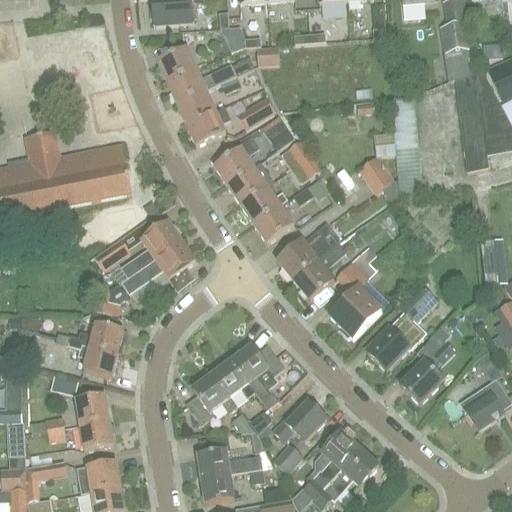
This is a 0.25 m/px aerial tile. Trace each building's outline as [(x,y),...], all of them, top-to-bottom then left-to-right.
[(194,27),(192,0),(181,0),(151,2),(154,30),(194,27)] [(238,0),(239,8),(267,6),(266,0),(238,0)] [(443,6),(446,30),(440,30),(444,57),(472,54),(464,3),(443,6)] [(229,33),(228,17),(219,18),(220,33),(229,33)] [(373,34),(373,43),(389,42),(388,33),(373,34)] [(310,48),(326,47),(325,38),(310,39),(310,48)] [(294,40),(295,49),(310,48),(310,39),(294,40)] [(245,44),(246,53),(262,52),(261,43),(245,44)] [(241,44),(225,45),(225,51),(225,55),(242,54),(241,44)] [(186,51),(156,64),(166,87),(196,73),(186,51)] [(278,68),(277,52),(277,51),(257,52),(258,69),(278,68)] [(511,63),(488,74),(501,105),(511,100),(511,63)] [(196,73),(166,87),(175,107),(205,93),(206,94),(221,88),(237,80),(231,68),(200,82),(196,73)] [(456,95),(491,91),(482,75),(454,84),(456,95)] [(237,80),(221,88),(225,98),(241,90),(241,89),(237,80)] [(457,107),(496,101),(491,91),(456,95),(457,107)] [(205,93),(175,107),(185,128),(215,115),(206,94),(205,93)] [(501,110),(496,101),(457,107),(459,118),(502,112),(501,110)] [(414,113),(413,102),(390,104),(391,115),(414,113)] [(511,103),(501,110),(502,112),(508,123),(511,130),(511,103)] [(246,134),(273,118),(265,105),(238,121),(246,134)] [(215,115),(185,128),(194,150),(225,136),(221,129),(231,124),(225,112),(215,116),(215,115)] [(508,123),(502,112),(459,118),(460,129),(508,123)] [(392,126),(415,124),(414,113),(391,115),(392,126)] [(461,140),(484,137),(496,135),(508,133),(511,132),(511,130),(508,123),(460,129),(461,140)] [(392,126),(393,137),(416,134),(415,124),(392,126)] [(511,155),(508,133),(496,135),(499,157),(511,155)] [(394,147),(417,145),(416,134),(393,137),(394,147)] [(60,162),(55,135),(24,141),(29,168),(0,173),(0,223),(131,198),(122,150),(60,162)] [(294,143),(288,135),(272,146),(277,154),(294,143)] [(499,157),(496,135),(484,137),(485,148),(487,159),(499,157)] [(485,148),(484,137),(461,140),(463,151),(485,148)] [(227,190),(253,172),(246,161),(259,152),(251,140),(237,149),(239,153),(213,171),(227,190)] [(394,147),(395,158),(418,156),(417,145),(394,147)] [(311,161),(301,146),(289,154),(299,169),(311,161)] [(487,159),(485,148),(463,151),(464,162),(487,159)] [(395,158),(396,169),(419,167),(418,156),(395,158)] [(464,162),(466,176),(488,172),(487,159),(464,162)] [(299,169),(309,184),(321,175),(311,161),(299,169)] [(376,198),(393,186),(376,161),(359,173),(376,198)] [(397,180),(420,177),(419,167),(396,169),(397,180)] [(240,210),(267,191),(253,172),(227,190),(240,210)] [(398,190),(421,188),(420,177),(397,180),(398,190)] [(398,190),(399,201),(422,199),(421,188),(398,190)] [(253,229),(280,211),(267,191),(240,210),(253,229)] [(308,191),(294,201),(300,209),(313,200),(308,191)] [(280,211),(253,229),(267,248),(293,230),(280,211)] [(127,283),(181,246),(175,237),(177,235),(178,232),(174,226),(171,227),(169,228),(168,226),(154,236),(146,225),(121,242),(95,259),(105,274),(131,258),(128,253),(141,245),(148,255),(121,274),(127,283)] [(292,286),(332,253),(331,252),(340,245),(326,228),(316,236),(316,237),(302,249),(301,247),(277,268),(292,286)] [(181,246),(127,283),(121,287),(129,299),(142,289),(148,297),(169,282),(178,295),(195,281),(188,270),(195,265),(181,246)] [(359,276),(369,267),(368,266),(376,258),(368,250),(335,281),(344,290),(359,276)] [(339,262),(332,253),(292,286),(308,305),(332,285),(324,275),(339,262)] [(352,298),(329,321),(342,335),(341,336),(348,344),(350,342),(352,344),(380,316),(358,293),(365,286),(377,275),(369,267),(359,276),(344,290),(352,298)] [(410,355),(427,339),(416,328),(438,306),(421,289),(398,313),(405,320),(395,330),(393,329),(365,356),(385,376),(408,354),(410,355)] [(96,304),(93,316),(118,321),(121,309),(109,307),(111,296),(96,304)] [(511,304),(498,312),(499,313),(511,333),(511,304)] [(70,341),(68,351),(80,354),(81,348),(118,357),(124,333),(116,331),(95,326),(95,328),(92,339),(80,336),(79,343),(70,341)] [(441,331),(421,352),(431,362),(432,360),(446,347),(451,341),(441,331)] [(58,338),(55,348),(68,351),(70,341),(58,338)] [(284,372),(267,350),(257,357),(251,349),(250,351),(247,347),(237,355),(240,358),(232,364),(249,387),(255,397),(261,404),(269,414),(279,406),(271,396),(269,398),(267,394),(277,386),(273,380),(284,372)] [(80,354),(78,361),(86,363),(83,373),(112,381),(118,357),(81,348),(80,354)] [(483,373),(493,366),(488,358),(477,364),(483,373)] [(13,359),(0,360),(0,371),(13,371),(13,359)] [(423,365),(399,390),(419,409),(443,385),(434,376),(441,369),(432,360),(431,362),(425,368),(423,365)] [(248,402),(255,397),(249,387),(232,364),(224,370),(222,367),(219,367),(212,372),(211,375),(213,378),(212,378),(230,401),(241,393),(248,402)] [(229,401),(230,401),(212,378),(193,393),(197,399),(186,408),(201,428),(213,419),(210,415),(221,407),(229,417),(237,411),(229,401)] [(75,400),(78,386),(54,380),(50,394),(75,400)] [(501,417),(511,410),(495,385),(459,409),(477,436),(503,419),(501,417)] [(79,430),(108,425),(104,399),(75,404),(79,430)] [(326,423),(307,405),(295,418),(292,415),(272,435),(282,445),(292,436),(303,446),(326,423)] [(0,427),(24,427),(23,427),(22,413),(0,412),(0,427)] [(249,428),(256,437),(258,439),(272,426),(265,417),(249,428)] [(242,439),(256,437),(249,428),(242,418),(232,426),(242,439)] [(64,433),(62,421),(45,424),(47,435),(64,433)] [(108,425),(79,430),(83,456),(113,451),(108,425)] [(47,435),(49,447),(66,444),(64,433),(47,435)] [(301,496),(310,504),(359,452),(341,435),(322,457),(331,465),(321,476),(320,475),(304,493),(301,496)] [(199,446),(201,458),(198,458),(202,483),(231,478),(231,479),(249,476),(262,474),(260,461),(229,466),(228,456),(230,455),(228,441),(199,446)] [(25,460),(25,448),(8,449),(8,461),(25,460)] [(282,482),(303,460),(288,448),(273,465),(282,482)] [(359,452),(310,504),(317,511),(324,511),(332,505),(333,506),(352,485),(359,491),(378,469),(359,452)] [(265,474),(274,471),(270,455),(260,457),(265,474)] [(26,473),(26,488),(68,481),(65,466),(26,473)] [(77,473),(81,498),(120,492),(115,467),(77,473)] [(262,474),(249,476),(251,488),(251,489),(264,487),(264,486),(262,474)] [(0,494),(11,494),(24,494),(24,478),(0,478),(0,494)] [(235,502),(231,479),(231,478),(202,483),(206,507),(235,502)] [(266,508),(291,504),(285,491),(263,495),(266,508)] [(122,511),(120,492),(81,498),(81,500),(83,499),(85,511),(84,511),(122,511)] [(24,511),(24,494),(11,494),(10,511),(24,511)]
